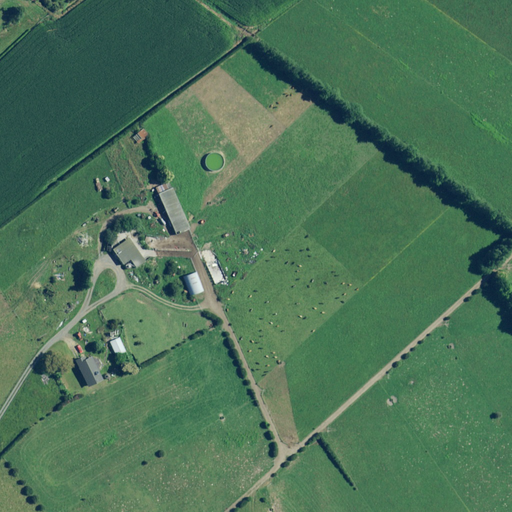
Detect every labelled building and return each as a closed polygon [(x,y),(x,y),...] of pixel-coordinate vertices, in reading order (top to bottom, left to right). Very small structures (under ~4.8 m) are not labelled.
[(148,135),(143,129),(132,138),(137,144),(148,135)] [(189,229),(168,182),(155,188),(175,235),(189,229)] [(145,261),(128,238),(112,250),(122,264),(129,260),(135,268),(145,261)] [(226,280),(217,258),(206,263),(215,284),(226,280)] [(203,291),(196,272),(184,276),(191,295),(203,291)] [(124,351),(118,337),(109,342),(115,356),(124,351)] [(73,359),(75,364),(87,387),(101,380),(90,357),(85,359),(83,355),(73,359)]
